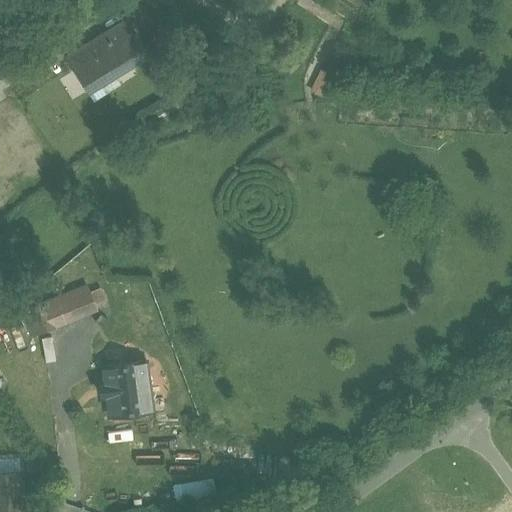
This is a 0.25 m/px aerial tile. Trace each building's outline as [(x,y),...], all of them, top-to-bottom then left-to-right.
[(225,0),(258,24),(276,0),(225,0)] [(129,21),(68,60),(89,93),(151,54),(129,21)] [(258,59),(237,41),(212,71),(234,88),(258,59)] [(330,95),(336,73),(318,68),(312,90),(330,95)] [(91,292),(68,302),(74,316),(96,306),(91,292)] [(52,299),(25,310),(35,335),(62,323),(61,321),(55,307),(52,299)] [(68,302),(55,307),(61,321),(74,316),(68,302)] [(148,360),(104,366),(111,417),(125,415),(126,422),(136,421),(135,414),(154,411),(148,360)] [(207,459),(168,465),(170,479),(209,473),(207,459)] [(24,511),(22,473),(0,474),(0,511),(24,511)]
